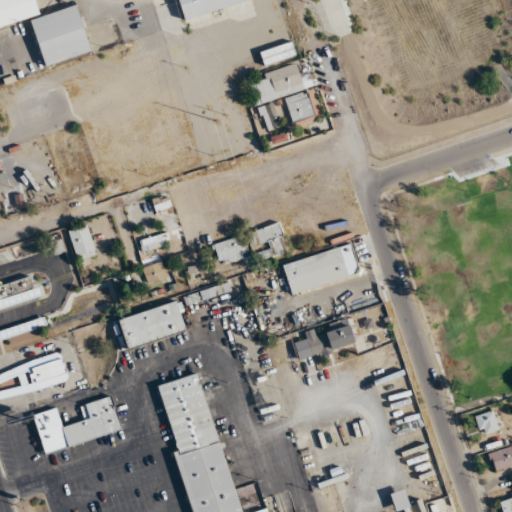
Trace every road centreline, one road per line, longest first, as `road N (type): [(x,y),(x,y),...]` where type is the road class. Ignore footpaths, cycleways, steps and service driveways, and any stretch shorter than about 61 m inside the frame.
road 1 (residential): [(473,511),(302,0)]
road 2 (residential): [(365,186),(511,136)]
